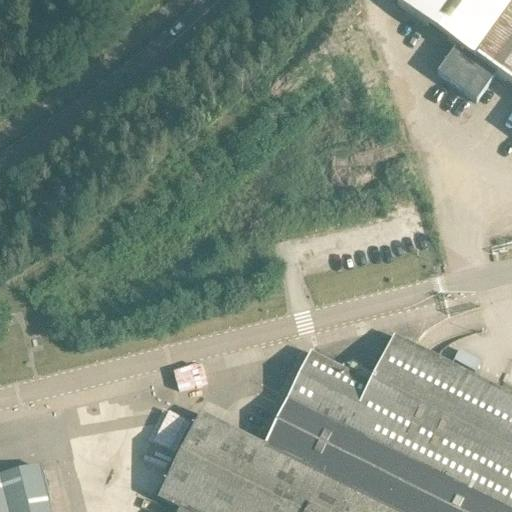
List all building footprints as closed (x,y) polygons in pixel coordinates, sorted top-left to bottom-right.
[(511,0),(402,0),(397,9),(456,51),(436,78),(476,106),(495,80),(511,91),(511,0)] [(511,511),(511,399),(501,393),(416,351),(393,340),(370,387),(310,357),(263,449),(199,417),(157,502),(176,511),(511,511)] [(38,422),(0,430),(0,445),(1,451),(43,442),(38,422)] [(65,459),(44,465),(49,483),(70,478),(65,459)] [(0,511),(48,511),(43,490),(38,470),(0,479),(0,511)]
